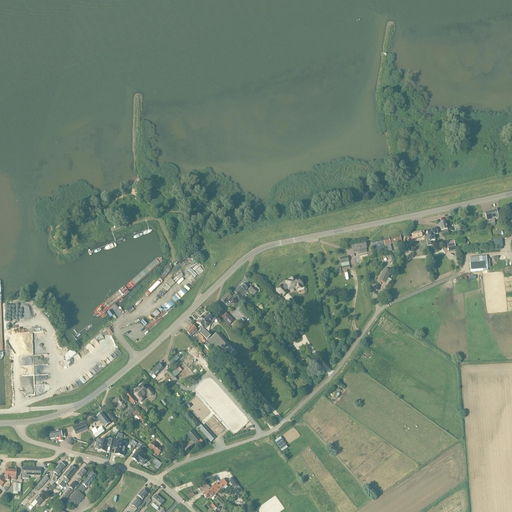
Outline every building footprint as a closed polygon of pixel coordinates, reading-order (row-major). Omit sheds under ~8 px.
[(497,210),(485,213),(487,222),(488,222),(489,221),(499,219),(497,210)] [(439,224),(440,227),(442,234),(448,233),(448,230),(446,223),(439,224)] [(436,229),(427,231),(428,236),(426,237),(428,246),(431,246),(430,242),(435,240),(434,235),(438,234),(436,229)] [(406,242),(407,246),(408,251),(411,251),(410,246),(409,246),(408,242),(411,241),(414,240),(413,239),(422,237),(422,234),(424,233),(423,231),(411,233),(412,237),(410,237),(407,238),(408,242),(406,242)] [(401,242),(400,235),(384,239),(386,249),(391,247),(390,244),(401,242)] [(382,240),(372,242),(373,248),(382,246),(382,247),(384,247),(382,240)] [(456,251),(455,247),(454,241),(447,243),(449,252),(456,251)] [(365,242),(352,245),(353,252),(354,253),(355,252),(367,249),(365,242)] [(349,265),(349,263),(348,256),(340,258),(341,264),(342,267),(342,270),(350,269),(349,265)] [(487,256),(469,258),(470,270),(483,269),(483,268),(488,268),(487,256)] [(379,281),(386,284),(391,272),(385,269),(379,281)] [(281,285),(276,290),(283,298),(288,293),(286,291),(287,290),(288,290),(288,291),(295,289),(296,290),(303,288),(301,277),(295,279),(295,278),(289,279),(289,280),(286,281),(287,285),(285,286),(283,287),(281,285)] [(245,291),(248,289),(243,285),(241,287),(240,287),(234,293),(240,299),(247,293),(245,291)] [(254,296),(258,291),(253,286),(249,291),(254,296)] [(228,294),(221,300),(227,306),(229,305),(227,303),(232,298),(228,294)] [(221,317),(229,325),(233,321),(225,313),(221,317)] [(213,316),(211,317),(208,314),(204,319),(203,318),(199,321),(200,322),(198,324),(201,327),(199,329),(201,331),(199,332),(207,340),(210,337),(204,331),(216,320),(213,316)] [(193,326),(186,332),(190,337),(195,333),(197,335),(199,333),(193,326)] [(208,342),(218,353),(226,346),(216,335),(208,342)] [(176,356),(169,363),(172,366),(179,359),(176,356)] [(152,377),(156,382),(158,379),(155,376),(163,369),(159,364),(151,372),(154,375),(152,377)] [(149,388),(147,390),(142,385),(134,393),(137,396),(137,397),(141,402),(144,399),(143,398),(146,394),(149,397),(150,398),(152,397),(153,397),(153,396),(154,395),(154,394),(154,393),(149,388)] [(126,397),(133,404),(136,401),(130,393),(126,397)] [(119,397),(111,402),(115,407),(118,404),(120,407),(121,407),(123,410),(125,409),(126,408),(124,405),(127,403),(124,399),(123,399),(121,396),(119,398),(119,397)] [(129,410),(127,412),(130,416),(133,414),(133,413),(136,411),(131,405),(129,406),(128,408),(129,410)] [(136,411),(132,415),(135,418),(136,417),(136,416),(140,420),(143,423),(144,421),(145,420),(136,411)] [(110,412),(106,414),(109,418),(112,422),(114,420),(115,419),(113,416),(110,412)] [(103,413),(97,417),(105,428),(106,427),(111,424),(103,413)] [(260,415),(265,422),(269,419),(263,413),(260,415)] [(199,424),(190,414),(187,416),(196,426),(199,424)] [(85,422),(73,427),(74,430),(80,428),(82,432),(88,430),(85,422)] [(103,430),(96,436),(98,438),(105,432),(103,430)] [(64,431),(61,431),(57,431),(58,438),(59,442),(63,441),(62,438),(65,438),(65,434),(64,431)] [(187,435),(195,445),(201,440),(193,431),(187,435)] [(100,440),(97,450),(104,452),(106,447),(108,447),(110,440),(107,439),(106,441),(100,440)] [(115,439),(113,448),(116,449),(115,455),(124,457),(127,445),(121,443),(122,441),(115,439)] [(277,440),(275,441),(283,452),(288,449),(286,446),(283,448),(277,440)] [(149,448),(158,456),(162,451),(159,448),(157,446),(153,443),(149,448)] [(139,450),(131,459),(138,464),(139,463),(143,466),(147,460),(144,457),(145,455),(139,450)] [(162,465),(155,460),(153,463),(156,466),(155,468),(158,470),(162,465)] [(53,477),(53,478),(51,480),(54,483),(56,481),(56,480),(61,474),(60,473),(65,467),(60,464),(53,472),(55,474),(53,477)] [(65,479),(59,486),(62,489),(69,481),(68,480),(76,471),(71,467),(63,477),(65,479)] [(22,475),(22,479),(25,479),(28,479),(28,476),(40,477),(40,476),(41,469),(35,469),(22,468),(22,473),(22,475)] [(0,485),(1,486),(2,487),(5,483),(4,482),(5,480),(9,481),(9,477),(10,477),(11,471),(5,470),(5,474),(3,474),(0,477),(0,485)] [(78,480),(80,482),(86,473),(82,470),(76,476),(79,478),(78,480)] [(75,504),(77,506),(84,498),(81,495),(85,490),(83,488),(85,487),(86,488),(96,476),(91,473),(82,485),(70,499),(71,499),(67,503),(72,507),(75,504)] [(40,489),(49,479),(45,476),(35,489),(37,491),(39,489),(40,489)] [(233,478),(228,481),(234,490),(239,486),(233,478)] [(227,484),(223,480),(217,485),(216,484),(211,489),(216,495),(222,490),(223,492),(228,488),(226,485),(227,484)] [(198,488),(201,492),(207,487),(204,483),(198,488)] [(124,499),(132,490),(127,485),(124,488),(123,487),(120,490),(121,491),(118,495),(124,499)] [(69,488),(63,496),(66,499),(73,491),(69,488)] [(216,495),(211,489),(204,495),(207,500),(209,498),(210,500),(216,495)] [(136,500),(132,505),(136,509),(141,503),(141,502),(144,498),(148,494),(143,490),(140,494),(138,496),(136,499),(136,500)] [(152,501),(154,502),(153,504),(158,509),(164,502),(156,496),(152,501)]
